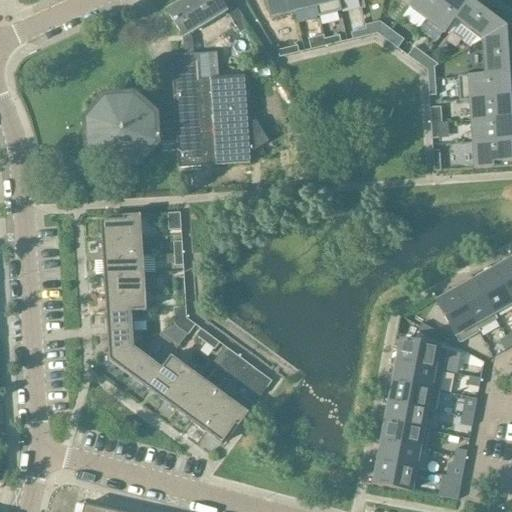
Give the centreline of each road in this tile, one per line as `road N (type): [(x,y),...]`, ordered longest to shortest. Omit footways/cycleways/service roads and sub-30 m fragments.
road 1 (residential): [(40,452),(17,143),(0,101)]
road 2 (residential): [(268,511),(40,452)]
